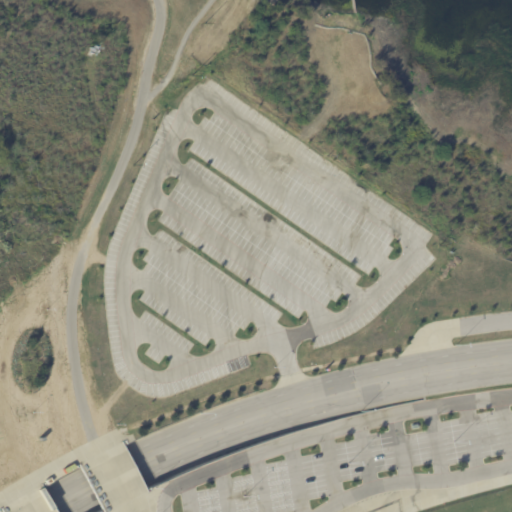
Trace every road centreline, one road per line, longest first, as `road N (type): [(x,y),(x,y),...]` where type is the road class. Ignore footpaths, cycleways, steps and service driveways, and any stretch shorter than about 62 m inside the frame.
road 1 (residential): [(511,350),(450,357),(192,420),(11,511)]
road 2 (residential): [(45,511),(206,434),(328,399),(511,372)]
